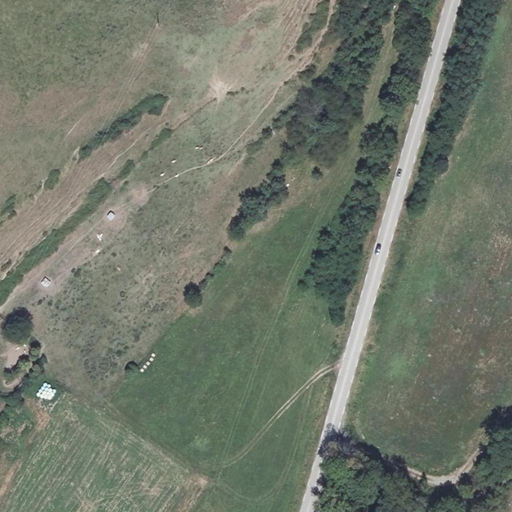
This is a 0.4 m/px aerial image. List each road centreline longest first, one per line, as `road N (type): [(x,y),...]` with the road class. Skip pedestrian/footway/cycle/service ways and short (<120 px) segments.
road 1 (secondary): [(452,0),(308,511)]
road 2 (track): [(329,439),(456,483),(511,420)]
